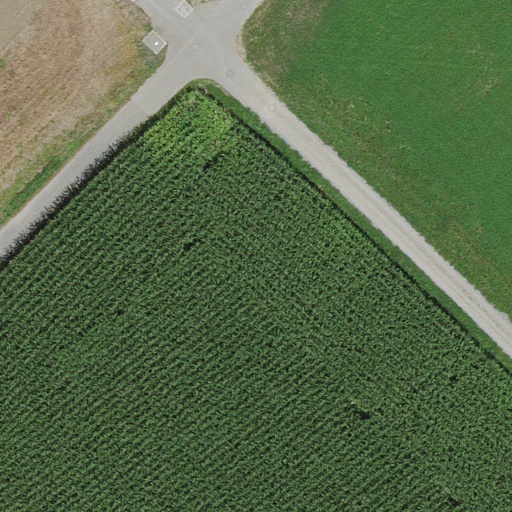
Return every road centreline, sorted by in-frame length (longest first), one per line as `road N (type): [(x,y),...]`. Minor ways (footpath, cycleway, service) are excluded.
road 1 (track): [(190,30),(511,339)]
road 2 (track): [(190,30),(0,228)]
